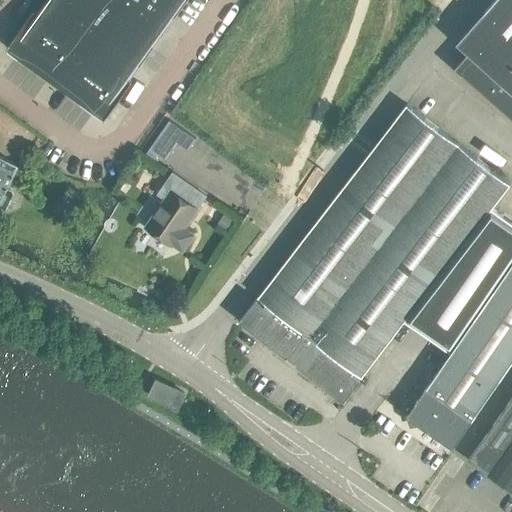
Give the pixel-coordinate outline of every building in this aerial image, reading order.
[(8,52),(107,124),(136,83),(133,81),(191,0),(49,0),(40,13),(37,11),(8,52)] [(511,0),(495,0),(458,42),(468,51),(511,90),(511,0)] [(408,104),(240,320),(240,321),(332,391),(344,401),(364,376),(363,375),(406,320),(448,265),(492,207),(511,184),(508,181),(408,104)] [(15,163),(0,154),(0,206),(1,207),(7,204),(13,192),(10,186),(5,183),(15,163)] [(166,199),(147,226),(173,245),(174,244),(183,250),(195,234),(185,227),(207,195),(173,172),(158,194),(166,199)] [(131,174),(126,181),(136,188),(141,180),(131,174)] [(56,208),(69,217),(82,199),(83,197),(69,188),(56,208)] [(448,265),(406,320),(452,351),(449,355),(408,415),(454,447),(496,387),(511,363),(511,220),(492,207),(448,265)] [(228,216),(221,225),(230,232),(237,222),(228,216)] [(150,395),(178,408),(184,393),(158,380),(150,395)] [(511,398),(470,458),(511,487),(511,398)]
